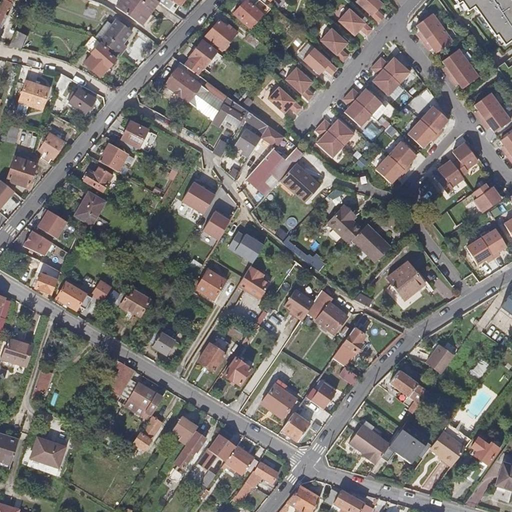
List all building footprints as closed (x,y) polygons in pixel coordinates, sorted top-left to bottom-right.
[(120,0),(114,9),(135,23),(142,13),(147,16),(156,2),(152,0),(120,0)] [(152,0),(156,2),(168,11),(172,6),(178,9),(184,0),(152,0)] [(256,12),(261,5),(254,0),(249,0),(246,4),(243,1),(231,15),(250,30),(261,17),(256,12)] [(379,0),(355,0),(378,21),(383,16),(377,9),(382,3),(379,0)] [(504,45),(511,39),(511,0),(454,0),(458,4),(461,2),(467,11),(473,7),(494,37),(496,35),(504,45)] [(338,20),(354,34),(360,28),(367,34),(372,29),(349,8),(338,20)] [(140,26),(147,16),(142,13),(135,23),(140,26)] [(422,42),(426,47),(430,45),(435,53),(452,41),(432,13),(415,25),(421,33),(418,35),(422,42)] [(233,34),(217,21),(204,37),(220,50),(233,34)] [(114,25),(101,41),(120,57),(127,48),(123,45),(132,33),(120,23),(117,27),(114,25)] [(320,39),(343,61),(348,55),(341,49),(347,42),(331,27),(320,39)] [(26,37),(15,32),(7,47),(21,49),(26,37)] [(253,50),(258,43),(247,34),(241,40),(253,50)] [(101,46),(90,36),(83,43),(93,53),(85,62),(99,76),(115,59),(106,51),(107,50),(102,45),(101,46)] [(189,59),(183,66),(189,70),(197,75),(213,53),(199,43),(188,58),(189,59)] [(314,47),(303,59),(319,74),(325,67),(332,74),(337,68),(314,47)] [(448,77),(452,83),(455,81),(461,89),(478,77),(458,49),(441,61),(447,69),(444,71),(448,77)] [(511,56),(497,67),(501,73),(511,64),(511,56)] [(381,57),(371,68),(378,74),(372,81),(388,95),(410,72),(393,57),(388,63),(381,57)] [(185,75),(189,70),(183,66),(181,64),(175,71),(176,72),(165,86),(211,122),(222,104),(185,75)] [(285,79),(308,100),(314,94),(307,88),(312,81),(296,67),(285,79)] [(61,95),(69,79),(60,74),(54,92),(61,95)] [(50,89),(27,82),(20,102),(43,109),(50,89)] [(301,107),(278,86),(267,98),(284,113),(289,106),(296,112),(299,109),(301,107)] [(94,98),(77,88),(68,104),(84,114),(94,98)] [(360,95),(353,88),(348,94),(346,95),(343,99),(350,105),(344,112),(360,126),(382,103),(365,88),(360,95)] [(479,113),(476,115),(480,121),(484,127),(487,125),(493,133),(510,121),(490,93),(473,105),(479,113)] [(220,119),(238,130),(248,114),(236,105),(226,97),(222,104),(211,122),(210,123),(215,126),(220,119)] [(430,140),(433,143),(438,137),(443,131),(440,129),(448,121),(432,106),(407,134),(423,148),(430,140)] [(325,119),(315,130),(322,136),(316,143),(332,157),(354,134),(338,119),(332,126),(325,119)] [(14,143),(20,126),(3,121),(0,130),(3,131),(0,138),(14,143)] [(147,132),(131,122),(121,139),(138,148),(147,132)] [(273,149),(280,138),(267,128),(259,140),(273,149)] [(511,131),(499,141),(504,149),(501,151),(506,157),(510,163),(511,161),(511,131)] [(64,141),(50,132),(40,149),(44,152),(42,157),(49,161),(51,157),(53,158),(64,141)] [(233,148),(248,158),(258,142),(243,133),(233,148)] [(398,175),(401,178),(406,172),(411,167),(408,164),(416,156),(400,141),(375,169),(391,183),(398,175)] [(449,185),(461,177),(466,172),(465,170),(477,161),(463,143),(451,152),(458,161),(452,165),(449,160),(437,169),(443,178),(438,182),(445,192),(450,188),(449,185)] [(108,144),(97,163),(117,174),(128,155),(108,144)] [(214,154),(222,158),(227,149),(219,145),(214,154)] [(241,185),(259,203),(280,179),(287,172),(294,164),(295,163),(301,156),(293,150),(282,161),(272,152),(241,185)] [(7,181),(26,187),(34,162),(15,156),(7,181)] [(319,185),(295,163),(294,164),(287,172),(280,179),(292,191),(294,187),(307,198),(319,185)] [(102,193),(111,179),(97,171),(94,175),(88,172),(83,182),(102,193)] [(0,181),(0,208),(12,191),(0,181)] [(194,184),(182,202),(203,215),(216,195),(209,190),(207,192),(194,184)] [(488,210),(501,201),(491,187),(488,189),(484,184),(472,192),(476,197),(472,200),(483,214),(488,210)] [(82,210),(77,218),(89,225),(103,202),(86,192),(77,207),(82,210)] [(82,210),(77,207),(72,215),(77,218),(82,210)] [(328,223),(348,244),(351,241),(360,231),(348,218),(351,214),(343,207),(328,222),(329,222),(328,223)] [(37,228),(56,239),(67,223),(45,210),(41,217),(43,218),(37,228)] [(213,210),(201,230),(216,238),(226,222),(227,223),(229,219),(228,219),(213,210)] [(511,214),(507,218),(509,220),(503,224),(511,238),(511,214)] [(390,248),(366,225),(360,231),(351,241),(375,264),(390,248)] [(465,247),(476,265),(485,260),(487,263),(499,255),(497,252),(505,247),(494,229),(488,233),(487,230),(470,241),(471,243),(465,247)] [(32,231),(24,244),(44,256),(50,245),(51,246),(52,244),(32,231)] [(238,233),(229,248),(252,263),(263,246),(246,235),(244,237),(238,233)] [(50,267),(35,259),(32,265),(59,278),(61,272),(50,267)] [(407,261),(398,268),(413,288),(416,286),(418,289),(424,284),(407,261)] [(261,269),(252,263),(244,276),(238,286),(260,300),(273,278),(260,270),(261,269)] [(195,288),(213,299),(225,279),(208,268),(195,288)] [(413,288),(398,268),(385,278),(400,298),(413,288)] [(35,287),(51,295),(58,281),(42,273),(35,287)] [(130,277),(124,287),(128,290),(134,279),(130,277)] [(101,282),(93,294),(102,300),(110,287),(101,282)] [(93,299),(67,284),(58,298),(78,310),(79,307),(86,310),(93,299)] [(122,291),(115,303),(133,314),(134,312),(140,316),(150,299),(134,289),(129,298),(126,296),(127,294),(122,291)] [(294,315),(302,320),(306,315),(314,303),(295,290),(284,306),(296,313),(294,315)] [(334,299),(322,290),(314,303),(306,315),(334,336),(347,318),(330,305),(334,299)] [(370,301),(358,294),(352,300),(366,307),(370,301)] [(511,296),(508,294),(500,306),(511,315),(511,296)] [(0,332),(6,314),(9,304),(4,302),(5,299),(0,297),(0,332)] [(13,317),(6,314),(0,332),(0,340),(5,342),(13,317)] [(364,335),(352,327),(331,358),(343,366),(353,352),(356,353),(362,344),(360,342),(364,335)] [(173,341),(159,332),(151,345),(165,354),(173,341)] [(33,346),(8,338),(1,360),(26,367),(33,346)] [(198,361),(214,371),(225,353),(209,343),(198,361)] [(423,364),(439,376),(453,357),(437,345),(423,364)] [(238,356),(226,374),(242,385),(253,367),(238,356)] [(338,373),(343,366),(331,358),(326,365),(338,373)] [(482,359),(471,372),(479,378),(489,365),(482,359)] [(117,378),(127,384),(129,379),(134,371),(124,365),(117,378)] [(344,367),(339,375),(355,384),(359,376),(344,367)] [(51,371),(40,368),(35,386),(46,390),(51,371)] [(399,371),(390,383),(414,401),(408,409),(412,412),(427,391),(399,371)] [(137,384),(129,379),(127,384),(120,395),(128,399),(124,406),(143,417),(145,412),(151,416),(160,399),(155,396),(156,394),(137,383),(137,384)] [(304,397),(322,409),(334,391),(321,382),(315,392),(310,388),(304,397)] [(294,399),(273,384),(260,404),(281,418),(294,399)] [(309,424),(293,413),(281,430),(297,441),(309,424)] [(139,433),(128,449),(134,453),(136,449),(141,452),(152,435),(153,435),(161,423),(152,417),(141,434),(139,433)] [(177,440),(184,445),(196,428),(182,419),(174,431),(180,435),(177,440)] [(430,437),(407,421),(401,429),(390,445),(382,456),(387,460),(396,448),(413,461),(430,437)] [(362,426),(376,435),(378,432),(364,422),(362,426)] [(390,445),(376,435),(362,426),(361,425),(349,442),(364,452),(369,455),(367,458),(376,464),(382,456),(390,445)] [(126,451),(97,434),(96,436),(86,430),(81,443),(118,464),(125,452),(126,451)] [(466,448),(443,431),(429,449),(452,466),(466,448)] [(197,432),(175,465),(182,470),(204,437),(197,432)] [(0,462),(11,465),(18,441),(0,435),(0,462)] [(219,456),(225,460),(235,446),(229,442),(220,436),(211,450),(219,456)] [(28,459),(57,469),(63,450),(52,447),(53,444),(36,438),(28,459)] [(170,441),(165,438),(157,450),(161,453),(170,441)] [(472,459),(484,467),(496,450),(488,445),(486,448),(475,441),(469,449),(475,454),(472,459)] [(235,446),(225,460),(224,462),(241,474),(252,458),(235,446)] [(277,473),(259,460),(242,484),(247,488),(249,486),(251,487),(259,476),(270,483),(277,473)] [(511,468),(500,466),(494,486),(511,491),(509,504),(511,504),(511,468)] [(200,482),(207,487),(215,475),(209,470),(200,482)] [(239,501),(247,488),(242,484),(233,496),(239,501)] [(310,511),(318,499),(299,488),(279,511),(286,511),(292,506),(302,511),(310,511)] [(323,502),(331,506),(332,504),(338,495),(330,490),(323,502)] [(359,511),(364,504),(340,491),(338,495),(332,504),(346,511),(359,511)] [(0,503),(0,511),(17,511),(14,511),(14,508),(0,503)]
